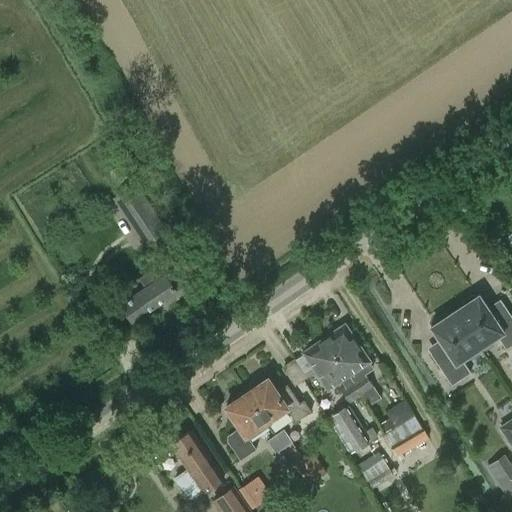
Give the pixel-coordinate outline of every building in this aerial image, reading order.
[(136,182),(116,195),(147,242),(167,229),(136,182)] [(171,257),(183,275),(172,283),(165,273),(158,277),(152,267),(138,276),(145,286),(121,303),(133,321),(175,292),(177,296),(201,280),(181,251),(171,257)] [(454,309),(479,347),(497,335),(505,348),(511,343),(511,316),(503,304),(490,312),(478,293),(473,297),(472,295),(469,294),(459,301),(458,304),(460,305),(454,309)] [(461,359),(479,347),(454,309),(449,313),(448,311),(445,310),(435,317),(434,320),(436,321),(430,325),(442,344),(430,352),(451,384),(470,371),(461,359)] [(344,325),(326,337),(362,393),(373,386),(364,373),(373,367),(368,360),(344,325)] [(326,337),(304,352),(317,371),(328,388),(337,382),(342,378),(345,384),(341,388),(350,402),(361,394),(362,393),(326,337)] [(305,373),(294,357),(281,366),(295,386),(305,379),(302,375),(305,373)] [(250,386),(247,389),(269,422),(269,423),(290,409),(297,420),(311,411),(302,399),(298,401),(287,384),(277,390),(267,375),(264,377),(262,376),(260,375),(250,382),(249,384),(250,386)] [(362,393),(361,394),(368,404),(380,396),(373,386),(362,393)] [(249,435),(269,422),(247,389),(244,390),(243,389),(240,388),(230,395),(230,398),(231,399),(227,402),(241,424),(228,432),(227,438),(241,459),(257,448),(249,435)] [(356,451),(382,434),(376,424),(362,433),(344,404),(332,412),(356,451)] [(414,416),(385,434),(398,454),(427,437),(414,416)] [(389,419),(381,424),(385,430),(393,425),(389,419)] [(511,419),(501,427),(511,444),(511,419)] [(224,476),(209,455),(191,428),(170,443),(188,469),(174,479),(189,500),(224,476)] [(275,434),(267,439),(276,452),(283,446),(275,434)] [(302,455),(294,460),(309,483),(317,477),(302,455)] [(511,473),(498,483),(506,497),(511,493),(511,473)] [(251,480),(239,489),(252,507),(264,499),(251,480)] [(251,511),(234,485),(213,499),(221,511),(251,511)]
